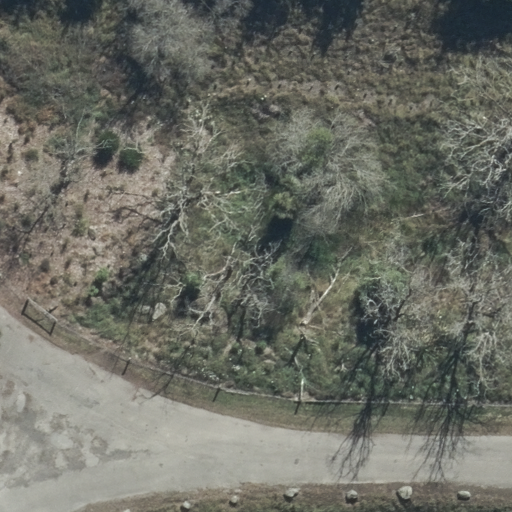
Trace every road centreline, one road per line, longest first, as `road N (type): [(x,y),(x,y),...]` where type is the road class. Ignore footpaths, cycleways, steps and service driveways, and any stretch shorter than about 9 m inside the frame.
road 1 (track): [(0,507),(176,453),(511,465)]
road 2 (track): [(176,453),(0,336)]
